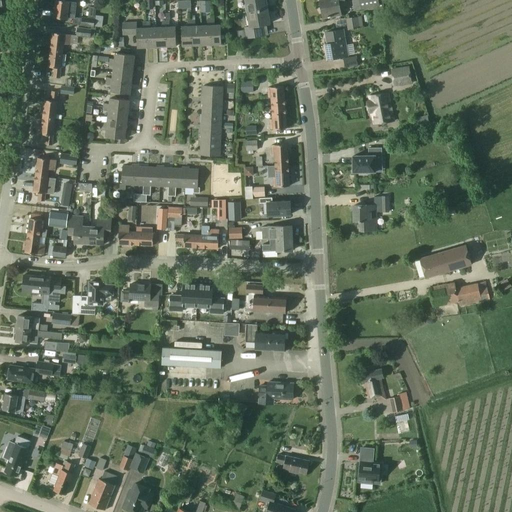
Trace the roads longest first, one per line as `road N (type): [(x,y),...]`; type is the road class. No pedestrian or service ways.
road 1 (residential): [(318,270),(56,267),(0,259)]
road 2 (residential): [(321,511),(318,270)]
road 3 (residential): [(0,234),(30,0)]
road 4 (residential): [(143,147),(154,67),(293,62)]
road 5 (residential): [(318,270),(311,138),(293,62)]
